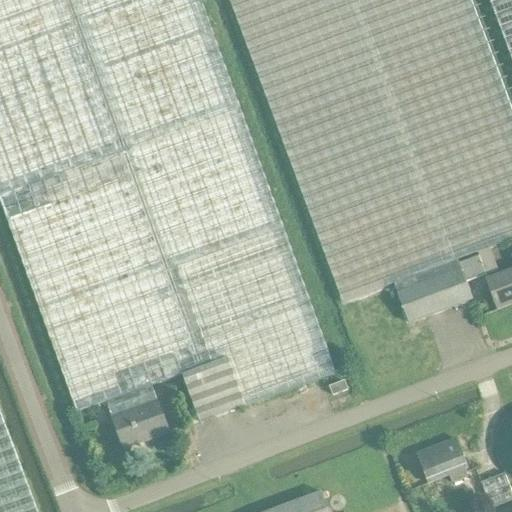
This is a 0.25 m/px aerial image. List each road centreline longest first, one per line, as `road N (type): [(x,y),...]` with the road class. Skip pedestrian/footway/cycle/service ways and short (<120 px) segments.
road 1 (unclassified): [(511,356),(99,511)]
road 2 (unclassified): [(74,511),(0,306)]
